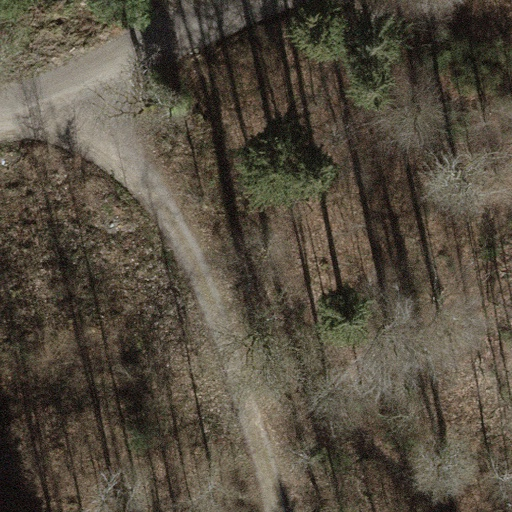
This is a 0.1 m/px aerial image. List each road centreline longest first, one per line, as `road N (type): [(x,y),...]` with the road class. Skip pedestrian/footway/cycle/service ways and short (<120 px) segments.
road 1 (track): [(272,511),(182,227),(61,100)]
road 2 (track): [(0,115),(61,100),(277,0)]
